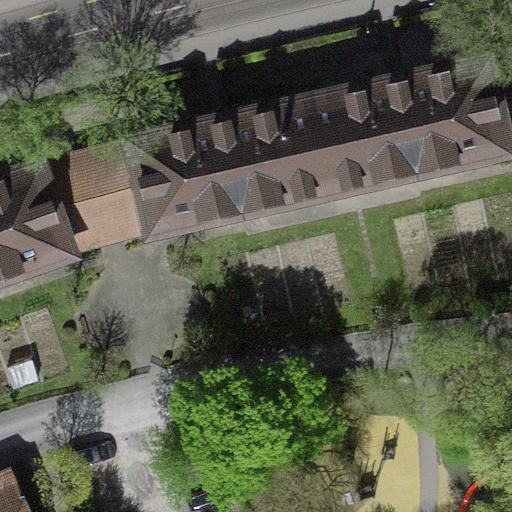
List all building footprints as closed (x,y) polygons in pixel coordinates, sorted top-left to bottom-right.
[(511,53),(399,79),(309,99),(329,186),(511,142),(511,53)] [(329,186),(309,99),(220,119),(133,139),(97,149),(121,234),(329,186)] [(121,234),(97,149),(74,155),(98,241),(121,234)] [(0,178),(0,273),(98,241),(74,155),(38,165),(0,178)] [(0,511),(20,511),(6,479),(0,481),(0,511)]
